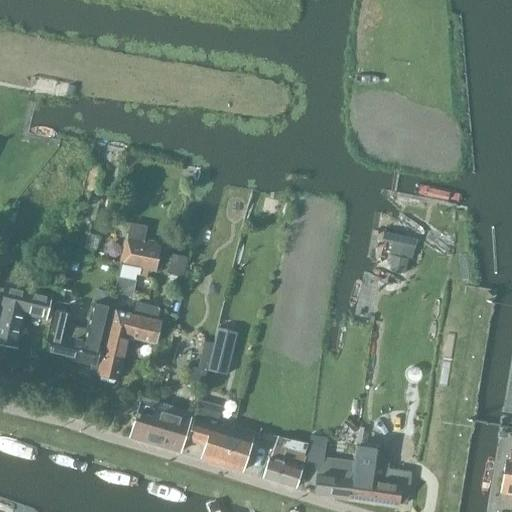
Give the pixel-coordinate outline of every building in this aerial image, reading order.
[(88,200),(85,214),(91,216),(91,219),(94,220),(99,203),(88,200)] [(18,202),(0,224),(13,227),(18,202)] [(120,264),(114,293),(133,297),(137,276),(140,276),(147,278),(148,270),(155,271),(160,248),(142,244),(146,228),(128,224),(125,240),(120,264)] [(391,243),(389,255),(393,256),(408,259),(411,260),(414,248),(391,243)] [(172,255),(168,274),(183,277),(187,258),(172,255)] [(393,256),(390,268),(405,271),(408,259),(393,256)] [(47,320),(54,295),(7,284),(6,289),(2,305),(0,312),(0,343),(17,347),(24,316),(47,320)] [(61,290),(59,302),(69,304),(71,292),(61,290)] [(86,330),(78,361),(92,364),(90,372),(96,374),(99,366),(97,365),(111,303),(93,299),(86,330)] [(113,309),(97,375),(100,376),(101,380),(113,383),(116,380),(119,380),(129,337),(156,343),(161,321),(157,320),(159,311),(158,307),(136,302),(133,314),(113,309)] [(78,361),(86,330),(70,326),(73,308),(59,304),(48,354),(78,361)] [(210,359),(207,371),(227,376),(238,333),(218,328),(214,343),(210,359)] [(205,341),(201,356),(210,359),(214,343),(205,341)] [(192,367),(188,380),(204,384),(207,371),(192,367)] [(406,375),(406,376),(406,377),(407,378),(407,379),(408,380),(409,381),(410,382),(411,382),(412,382),(413,383),(414,383),(415,382),(416,382),(417,382),(418,381),(418,380),(419,380),(419,379),(420,379),(420,378),(420,377),(420,376),(421,375),(420,374),(420,373),(420,372),(419,371),(418,370),(417,369),(416,369),(415,368),(414,368),(413,368),(412,368),(411,369),(410,369),(409,370),(408,370),(408,371),(407,372),(407,373),(406,374),(406,375)] [(140,407),(130,438),(180,452),(190,418),(192,412),(142,398),(141,403),(140,407)] [(200,402),(196,414),(204,416),(207,404),(200,402)] [(369,424),(368,411),(361,410),(358,435),(364,436),(365,427),(369,424)] [(253,452),(257,439),(194,419),(188,440),(206,445),(201,459),(242,472),(249,451),(253,452)] [(349,499),(354,464),(355,463),(325,458),(328,438),(323,437),(322,446),(311,444),(306,464),(311,465),(308,483),(316,485),(315,494),(349,499)] [(307,456),(310,445),(284,439),(281,448),(276,446),(271,459),(270,458),(263,479),(296,489),(307,456)] [(357,443),(355,463),(354,464),(349,498),(399,505),(399,499),(407,500),(411,472),(389,469),(390,461),(385,448),(357,443)] [(511,455),(510,455),(508,463),(505,463),(500,494),(511,495),(511,455)]
